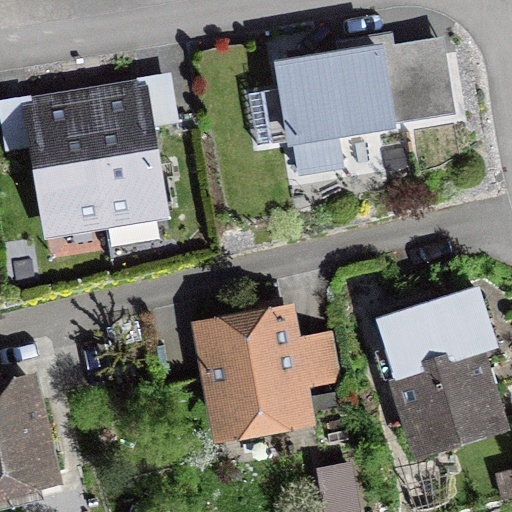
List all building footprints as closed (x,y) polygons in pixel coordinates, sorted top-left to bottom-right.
[(397,62),(393,35),(335,44),(337,57),(273,67),(276,85),(245,90),(254,149),(285,144),(287,155),(294,154),(298,180),(344,172),(339,146),(398,137),(396,128),(456,118),(445,54),(397,62)] [(27,151),(43,242),(169,221),(154,129),(179,125),(171,75),(97,88),(72,92),(0,103),(0,128),(4,155),(27,151)] [(387,371),(414,451),(510,420),(483,338),(499,333),(479,271),(375,306),(396,368),(387,371)] [(300,330),(293,297),(192,316),(213,435),(315,416),(309,381),(341,375),(331,324),(300,330)] [(39,359),(0,367),(0,500),(44,491),(41,476),(63,471),(39,359)] [(353,511),(345,467),(318,472),(325,511),(353,511)]
